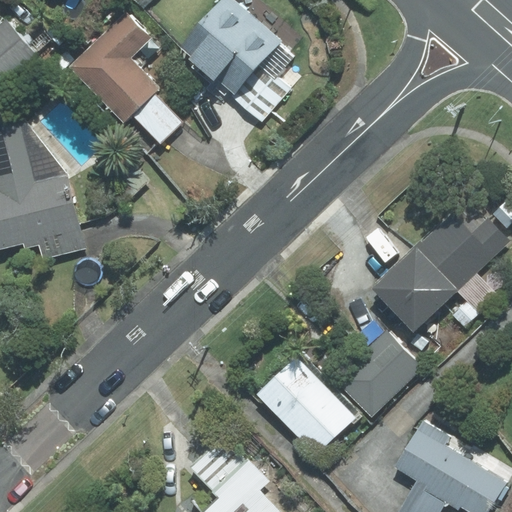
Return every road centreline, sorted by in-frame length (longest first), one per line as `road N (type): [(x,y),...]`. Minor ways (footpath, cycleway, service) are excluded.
road 1 (tertiary): [(368,128),(0,475)]
road 2 (tertiary): [(511,65),(445,80),(368,128)]
road 3 (tertiary): [(368,128),(416,56),(441,0)]
